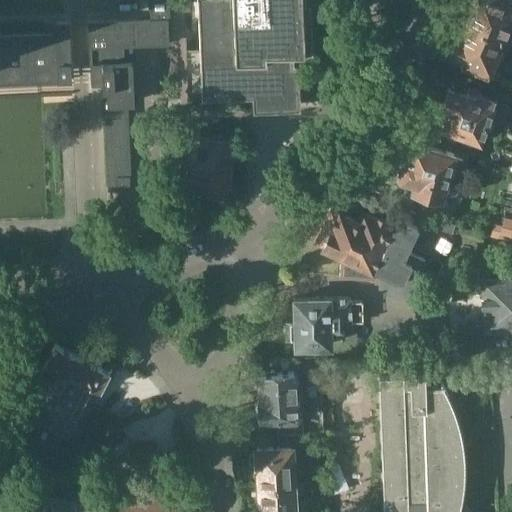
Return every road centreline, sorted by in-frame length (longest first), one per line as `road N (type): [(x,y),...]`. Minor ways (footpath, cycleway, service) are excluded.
road 1 (residential): [(250,235),(366,112),(439,0)]
road 2 (residential): [(208,408),(250,235)]
road 3 (residential): [(250,235),(184,270),(102,292)]
road 4 (residential): [(102,292),(208,408)]
